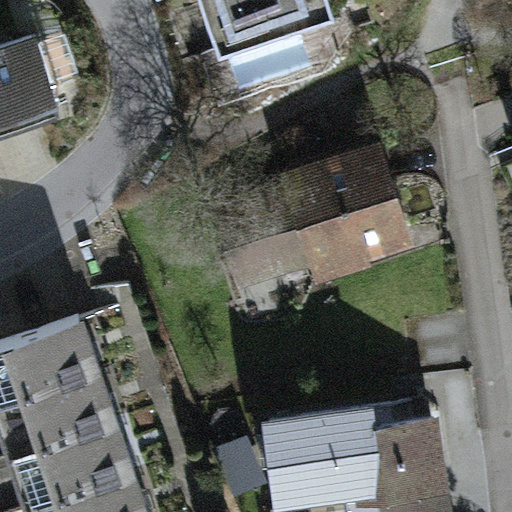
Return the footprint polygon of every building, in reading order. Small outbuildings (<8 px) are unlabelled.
[(330,0),(198,0),(211,41),(332,3),(330,0)] [(30,24),(0,34),(0,117),(55,98),(30,24)] [(415,234),(377,126),(209,185),(247,293),(415,234)] [(82,310),(0,335),(0,392),(99,362),(82,310)] [(99,362),(0,392),(0,444),(1,449),(115,413),(99,362)] [(452,511),(435,384),(259,407),(272,511),(452,511)] [(115,413),(1,449),(18,500),(131,465),(115,413)] [(145,511),(131,465),(18,500),(21,511),(145,511)]
